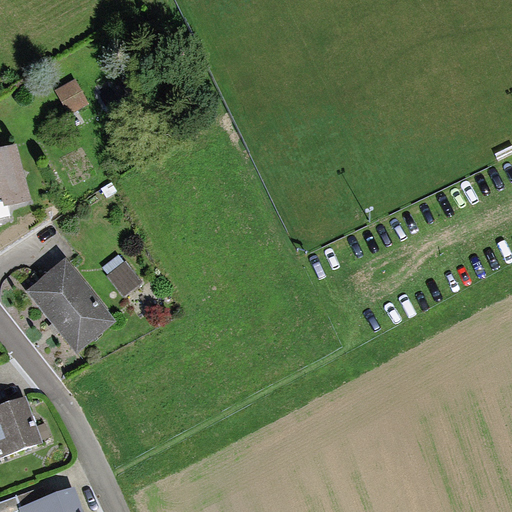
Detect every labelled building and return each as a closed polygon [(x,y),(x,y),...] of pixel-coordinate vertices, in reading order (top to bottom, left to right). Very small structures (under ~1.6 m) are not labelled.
[(90,106),(75,80),(55,92),(70,117),(90,106)] [(17,148),(0,152),(0,221),(11,218),(8,209),(31,203),(17,148)] [(143,284),(126,263),(124,264),(118,256),(103,269),(108,276),(106,279),(123,300),(143,284)] [(117,326),(66,262),(26,294),(77,357),(117,326)] [(0,460),(44,445),(27,399),(0,408),(0,460)] [(45,488),(0,503),(0,511),(15,511),(21,510),(22,511),(85,511),(77,489),(49,499),(45,488)]
